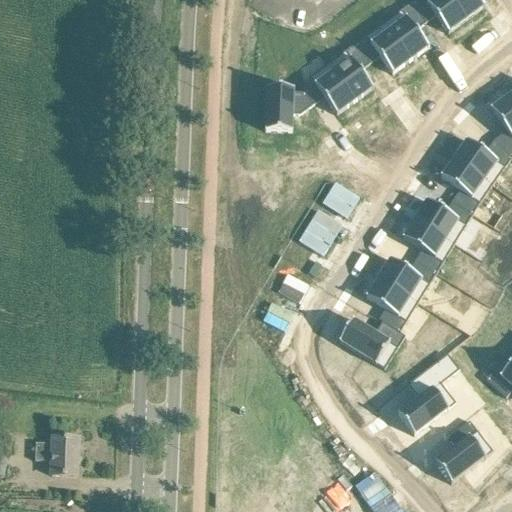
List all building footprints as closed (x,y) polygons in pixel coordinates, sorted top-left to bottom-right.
[(450,0),(418,0),(411,6),(426,25),(436,18),(449,36),(450,36),(449,35),(467,23),(450,0)] [(450,0),(467,23),(484,10),(485,10),(478,0),(450,0)] [(411,6),(383,26),(411,63),(428,51),(429,50),(416,33),(426,25),(411,6)] [(383,26),(355,47),(370,67),(380,59),(393,77),(394,76),(411,63),(383,26)] [(355,47),(328,67),(355,104),(371,92),(372,92),(373,92),(374,91),(361,74),(370,67),(355,47)] [(306,95),(305,95),(314,108),(324,101),(337,118),(338,117),(355,104),(328,67),(309,80),(315,88),(306,95)] [(266,133),(266,134),(293,135),(293,134),(292,134),(293,118),(300,118),(314,108),(305,95),(294,95),(294,93),(294,92),(267,91),(267,92),(268,92),(268,95),(266,133)] [(492,111),(491,112),(507,133),(494,143),(511,160),(511,102),(509,99),(493,111),(492,112),(492,111)] [(467,144),(454,161),(493,188),(511,160),(494,143),(485,155),(467,143),(466,144),(467,144)] [(442,179),(441,180),(460,193),(452,204),(473,218),(473,217),(480,207),(493,188),(454,161),(442,179)] [(426,204),(415,222),(455,247),(473,218),(452,204),(445,215),(427,203),(426,204)] [(403,240),(403,241),(422,253),(415,263),(437,276),(455,247),(415,222),(404,240),(403,240)] [(389,264),(379,281),(418,306),(437,276),(415,263),(409,273),(390,262),(389,263),(390,263),(389,264)] [(367,299),(366,300),(385,312),(379,322),(382,324),(400,335),(418,306),(379,281),(367,299)] [(353,322),(339,345),(340,345),(341,345),(385,372),(405,339),(400,335),(382,324),(375,336),(358,325),(355,323),(353,322)] [(511,355),(486,382),(506,400),(511,393),(511,355)] [(399,416),(398,417),(415,438),(416,438),(415,437),(456,406),(441,387),(460,372),(448,356),(408,387),(419,402),(400,417),(399,416)] [(436,465),(435,465),(452,486),(453,486),(452,485),(493,454),(470,424),(448,440),(456,450),(436,465)] [(288,430),(257,453),(290,495),(310,479),(294,459),(304,451),(288,430)] [(0,475),(4,477),(13,439),(0,435),(0,475)] [(53,445),(36,445),(35,463),(52,463),(52,478),(78,479),(79,441),(53,440),(53,445)]
